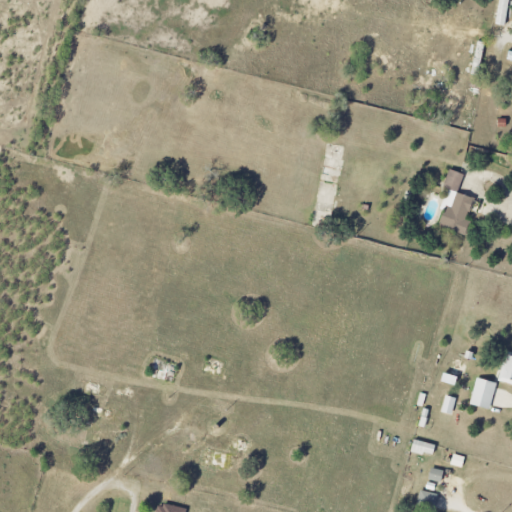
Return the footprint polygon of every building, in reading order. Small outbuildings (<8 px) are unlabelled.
[(462,113),(471,114),(472,100),(464,99),(462,113)] [(499,381),(511,385),(511,355),(509,366),(504,364),(499,381)] [(470,404),(490,409),(498,383),(477,378),(470,404)] [(442,412),(453,415),(457,399),(446,396),(442,412)] [(412,452),(434,457),(436,445),(415,440),(412,452)] [(445,472),(433,468),(429,480),(442,484),(445,472)]
